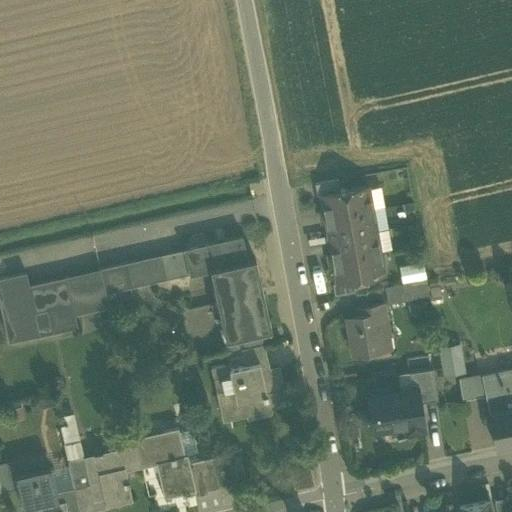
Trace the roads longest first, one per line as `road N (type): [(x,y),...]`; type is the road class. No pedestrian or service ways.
road 1 (unclassified): [(337,497),(244,0)]
road 2 (residential): [(511,460),(337,497)]
